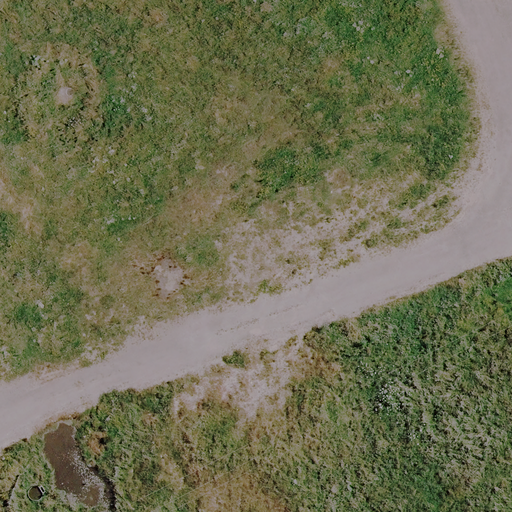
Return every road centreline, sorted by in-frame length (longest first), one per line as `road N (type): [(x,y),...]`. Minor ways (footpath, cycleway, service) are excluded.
road 1 (secondary): [(130,0),(333,511)]
road 2 (secondary): [(139,511),(0,165)]
